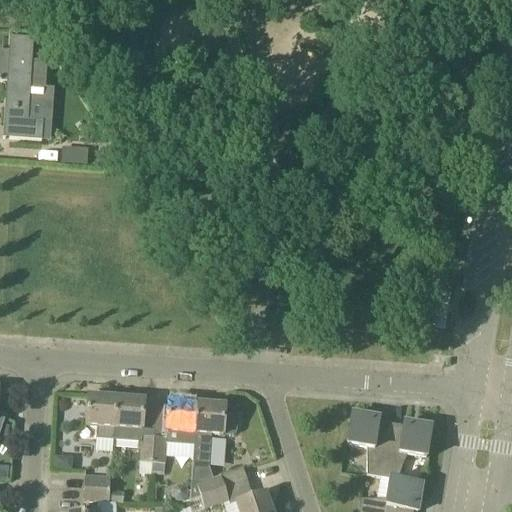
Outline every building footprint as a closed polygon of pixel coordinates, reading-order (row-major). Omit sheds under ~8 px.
[(47,63),(31,62),(33,40),(10,38),(9,52),(0,51),(0,83),(10,84),(9,108),(5,108),(3,126),(10,127),(9,140),(41,143),(43,123),(27,122),(29,104),(44,105),(45,89),(47,63)] [(87,151),(62,149),(61,165),(86,167),(87,151)] [(447,310),(448,307),(450,297),(438,295),(432,330),(444,332),(447,310)] [(369,335),(370,313),(333,310),(331,332),(369,335)] [(87,398),(85,428),(97,429),(96,441),(113,442),(116,400),(115,400),(115,397),(113,394),(104,393),(101,396),(101,399),(89,398),(87,398)] [(155,428),(154,428),(154,440),(142,439),(144,402),(116,400),(113,442),(141,444),(138,475),(150,476),(151,473),(152,473),(155,428)] [(155,428),(152,473),(164,474),(166,445),(193,447),(194,447),(195,436),(197,405),(168,403),(166,428),(155,428)] [(225,407),(197,405),(195,436),(210,437),(223,438),(223,437),(232,437),(233,437),(235,435),(237,433),(238,417),(224,416),(225,407)] [(391,427),(378,424),(379,421),(352,416),(346,448),(366,451),(367,478),(379,480),(382,480),(391,427)] [(382,480),(390,482),(397,483),(406,457),(426,461),(431,429),(404,425),(403,429),(391,427),(382,480)] [(188,503),(189,504),(200,500),(196,488),(212,481),(209,469),(210,437),(195,436),(194,447),(190,488),(188,503)] [(72,459),(54,458),(53,471),(72,472),(72,459)] [(0,480),(8,481),(8,469),(0,468),(0,480)] [(110,480),(84,479),(84,493),(109,494),(110,480)] [(196,488),(200,500),(225,491),(220,479),(212,481),(196,488)] [(417,511),(422,487),(397,483),(390,482),(382,480),(379,480),(376,502),(360,502),(358,511),(417,511)] [(183,487),(176,487),(171,491),(171,498),(175,503),(182,503),(187,499),(187,492),(183,487)] [(204,511),(223,506),(229,505),(225,491),(200,500),(189,504),(191,511),(204,511)] [(115,511),(115,506),(108,506),(109,494),(84,493),(83,504),(99,505),(98,511),(115,511)] [(123,495),(110,494),(109,505),(123,506),(123,495)] [(224,511),(271,511),(266,495),(253,499),(253,498),(229,505),(223,506),(224,511)]
